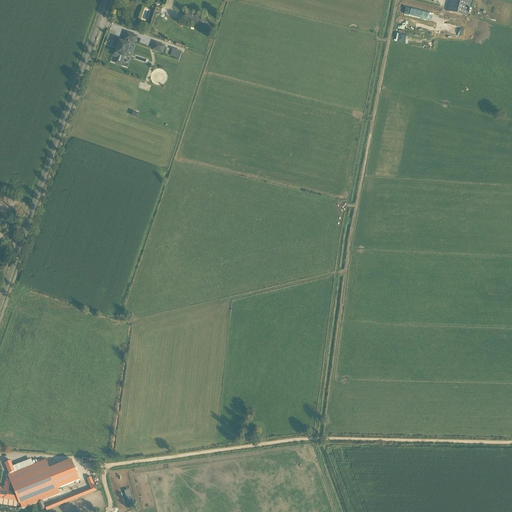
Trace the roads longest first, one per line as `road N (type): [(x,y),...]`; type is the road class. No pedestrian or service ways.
road 1 (track): [(108,511),(110,464),(306,439),(511,442)]
road 2 (track): [(443,10),(396,2),(340,320)]
road 3 (tertiary): [(0,302),(105,0)]
